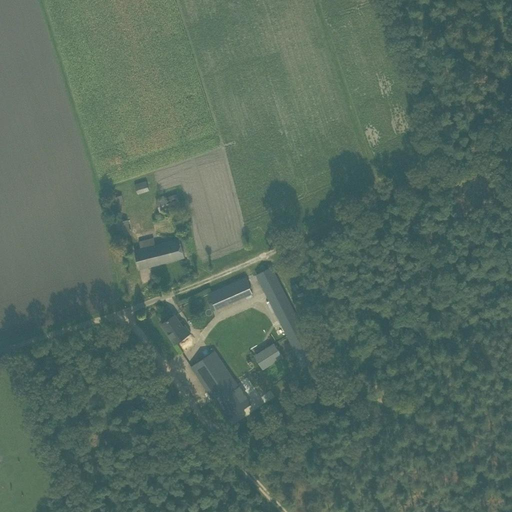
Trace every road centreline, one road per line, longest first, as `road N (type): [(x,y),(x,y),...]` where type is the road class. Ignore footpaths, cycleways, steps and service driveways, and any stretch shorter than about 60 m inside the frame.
road 1 (track): [(130,316),(279,511)]
road 2 (residential): [(177,294),(378,201)]
road 3 (unclassified): [(0,356),(177,294)]
road 4 (track): [(378,201),(511,154)]
